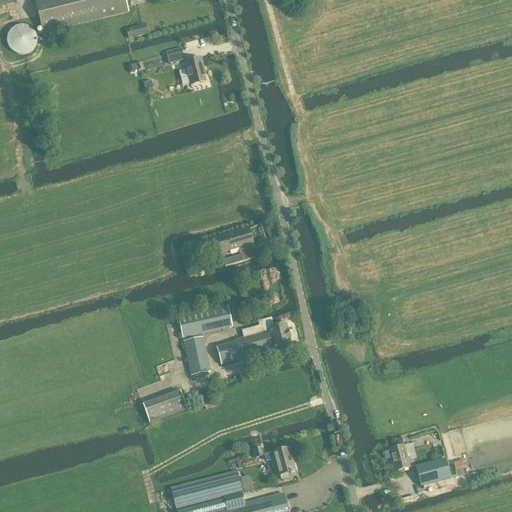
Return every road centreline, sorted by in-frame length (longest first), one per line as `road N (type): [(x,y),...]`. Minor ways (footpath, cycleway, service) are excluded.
road 1 (tertiary): [(357,511),(226,0)]
road 2 (track): [(153,501),(146,474),(219,433),(326,399)]
road 3 (track): [(109,185),(261,136)]
